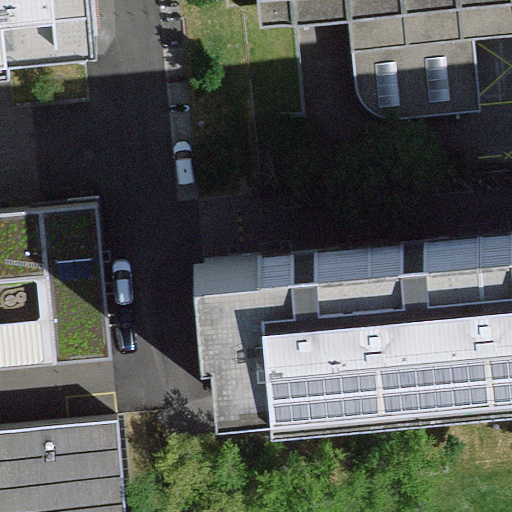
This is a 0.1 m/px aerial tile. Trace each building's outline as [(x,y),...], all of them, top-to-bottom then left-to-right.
[(87,0),(0,0),(0,43),(90,36),(87,0)] [(511,0),(294,0),(297,20),(324,17),(354,14),(510,0),(511,0)] [(475,34),(511,30),(511,0),(510,0),(354,14),(359,83),(364,98),(379,109),(397,112),(482,105),(475,34)] [(113,354),(99,201),(0,210),(0,278),(47,275),(55,359),(113,354)] [(511,366),(511,229),(481,232),(493,368),(511,366)] [(493,368),(481,232),(369,243),(382,378),(493,368)] [(382,378),(369,243),(214,257),(218,300),(210,301),(218,393),(382,378)] [(47,275),(0,278),(0,360),(0,365),(55,359),(47,275)] [(127,511),(119,415),(0,426),(0,511),(127,511)]
